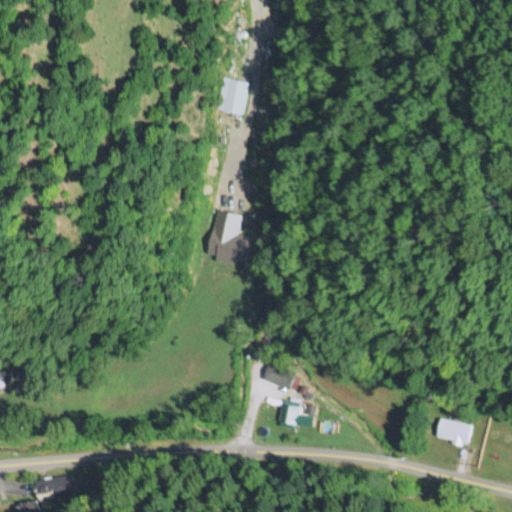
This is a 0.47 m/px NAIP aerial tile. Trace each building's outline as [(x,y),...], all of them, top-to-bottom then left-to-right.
[(221,241),(239,246),(248,211),(221,204),(217,219),(227,222),(221,241)] [(301,374),(267,362),(262,379),(295,390),(301,374)] [(0,382),(10,382),(9,373),(0,373),(0,382)] [(280,403),(280,427),(313,427),(313,414),(299,414),(299,403),(280,403)] [(471,423),(440,417),(436,435),(466,442),(471,423)]
